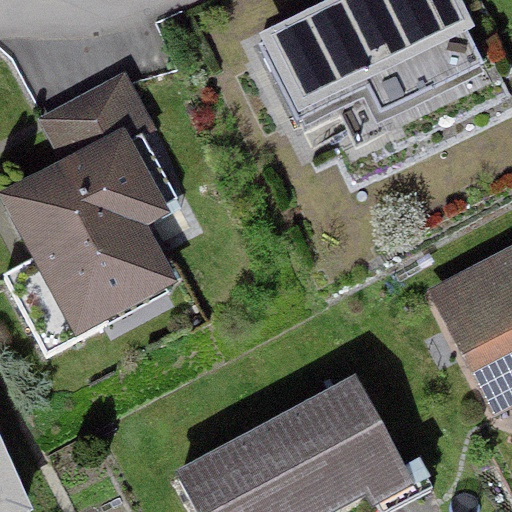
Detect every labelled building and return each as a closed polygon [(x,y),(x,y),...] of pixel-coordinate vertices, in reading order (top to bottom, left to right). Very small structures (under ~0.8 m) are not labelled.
[(476,36),(458,0),(342,0),(259,41),(262,47),(257,49),(296,128),(302,125),(305,132),(364,104),(377,130),(485,77),(481,71),(484,69),(469,39),(476,36)] [(126,75),(38,122),(63,167),(0,200),(0,209),(30,265),(4,279),(46,358),(75,342),(77,346),(180,291),(148,232),(170,220),(165,210),(178,203),(144,140),(157,133),(126,75)] [(493,422),(511,412),(511,250),(427,294),(493,422)] [(349,511),(370,501),(375,511),(379,511),(430,485),(419,465),(404,474),(355,383),(174,480),(191,511),(349,511)] [(0,511),(30,511),(0,442),(0,511)]
